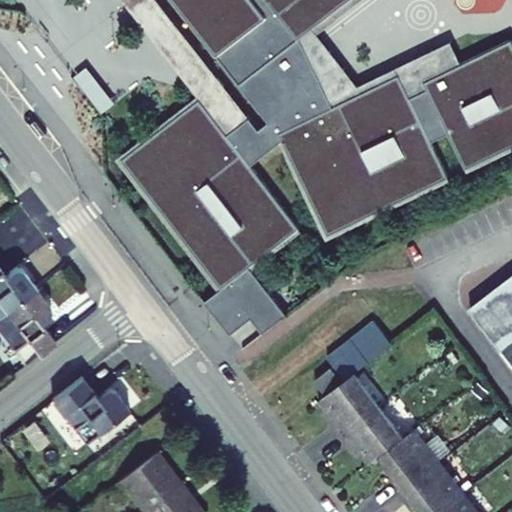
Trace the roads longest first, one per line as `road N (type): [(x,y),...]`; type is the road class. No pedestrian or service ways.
road 1 (residential): [(141,304),(300,511)]
road 2 (residential): [(0,118),(141,304)]
road 3 (residential): [(0,412),(141,304)]
road 4 (track): [(351,319),(226,415)]
